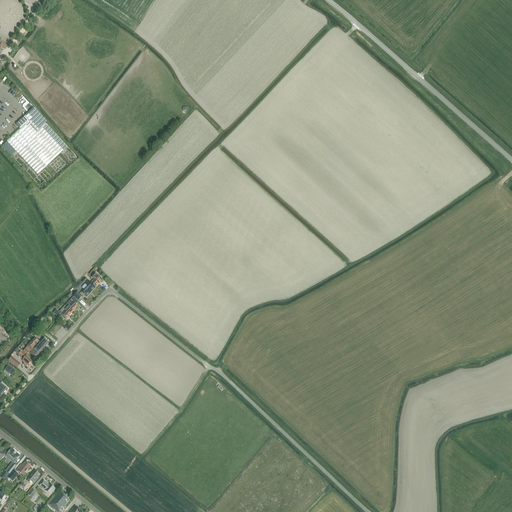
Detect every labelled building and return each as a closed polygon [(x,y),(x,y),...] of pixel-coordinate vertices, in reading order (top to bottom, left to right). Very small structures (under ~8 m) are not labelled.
[(29,121),(20,130),(19,130),(13,137),(7,142),(18,154),(38,175),(61,153),(63,152),(67,148),(45,124),(47,123),(34,108),(29,112),(25,117),(29,121)] [(100,283),(102,280),(95,274),(92,277),(94,280),(91,283),(96,287),(100,283)] [(96,287),(91,283),(89,281),(86,284),(89,286),(88,287),(85,290),(84,290),(81,292),(87,297),(96,287)] [(73,297),(78,301),(82,297),(77,292),(73,297)] [(78,307),(76,305),(78,302),(78,301),(73,297),(65,306),(72,313),(78,307)] [(66,319),(72,313),(65,306),(59,312),(56,310),(53,313),(59,319),(62,315),(66,319)] [(33,348),(36,345),(39,342),(35,338),(28,346),(23,352),(27,355),(31,350),(33,348)] [(39,354),(48,343),(43,339),(34,349),(33,348),(31,350),(32,351),(29,354),(35,358),(39,354)] [(22,360),(23,360),(22,361),(23,361),(23,366),(25,368),(28,365),(28,366),(32,361),(23,353),(18,349),(15,353),(18,355),(17,356),(18,357),(19,356),(21,358),(22,360)] [(20,364),(11,357),(8,361),(17,369),(20,364)] [(14,464),(20,456),(11,449),(5,457),(12,462),(14,464)] [(7,468),(8,469),(6,472),(9,474),(16,465),(14,464),(12,462),(7,468)] [(25,473),(30,467),(25,463),(23,466),(21,465),(16,470),(20,474),(23,477),(26,474),(25,473)] [(7,478),(11,481),(13,478),(17,473),(13,470),(7,478)] [(24,489),(30,481),(34,484),(40,477),(38,476),(39,474),(35,471),(27,481),(25,480),(20,486),(24,489)] [(50,495),(55,489),(50,485),(49,486),(43,481),(39,486),(45,491),(50,495)] [(36,493),(32,489),(27,495),(31,498),(36,493)] [(66,502),(68,500),(61,494),(59,496),(57,495),(49,505),(57,511),(60,511),(66,506),(65,506),(67,503),(66,502)]
